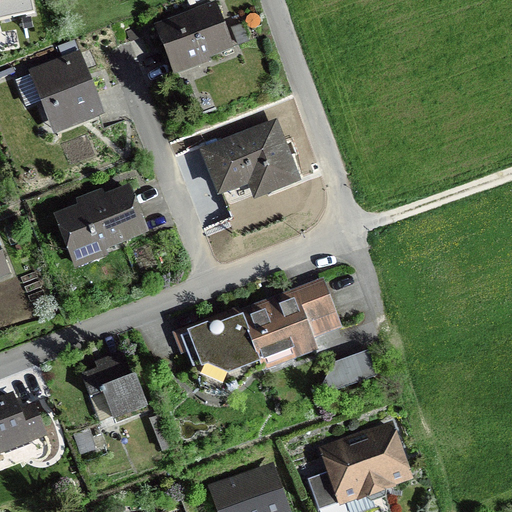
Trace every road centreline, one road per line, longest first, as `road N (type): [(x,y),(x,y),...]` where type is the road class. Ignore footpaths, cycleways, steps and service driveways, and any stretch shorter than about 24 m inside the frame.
road 1 (residential): [(0,368),(344,234)]
road 2 (residential): [(268,0),(344,234)]
road 3 (track): [(344,234),(511,172)]
